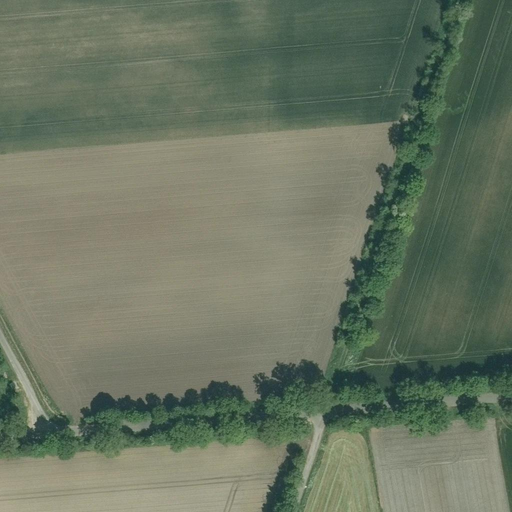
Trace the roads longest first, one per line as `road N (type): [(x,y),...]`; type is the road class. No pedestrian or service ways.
road 1 (unclassified): [(326,412),(51,435)]
road 2 (unclassified): [(511,400),(326,412)]
